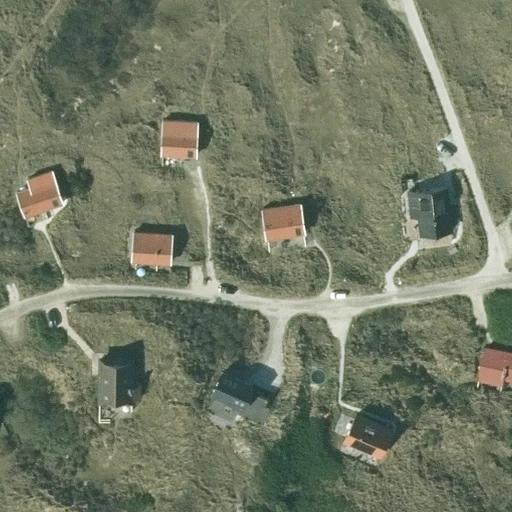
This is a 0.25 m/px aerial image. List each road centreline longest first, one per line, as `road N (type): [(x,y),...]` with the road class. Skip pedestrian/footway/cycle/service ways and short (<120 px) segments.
road 1 (residential): [(0,315),(88,290),(303,306),(497,279)]
road 2 (residential): [(497,279),(489,230),(407,0)]
